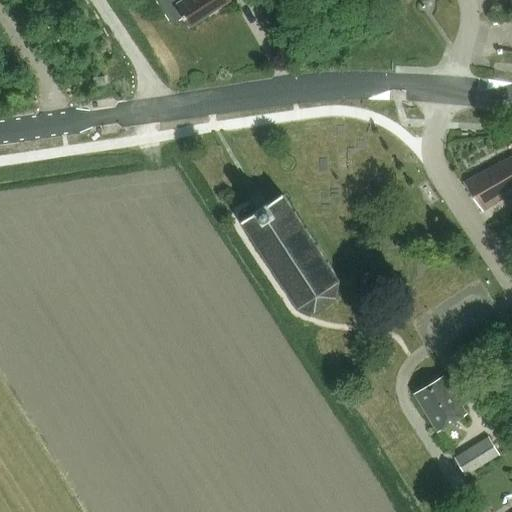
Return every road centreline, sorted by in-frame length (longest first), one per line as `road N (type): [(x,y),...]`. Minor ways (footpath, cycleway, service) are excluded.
road 1 (secondary): [(449,90),(366,83),(155,111)]
road 2 (unclassified): [(511,277),(436,165),(434,139),(449,90)]
road 3 (secondary): [(155,111),(0,133)]
road 4 (unclassified): [(403,401),(402,387),(418,364),(511,304)]
road 5 (residential): [(476,511),(403,401)]
road 6 (unclassified): [(155,111),(152,80),(98,0)]
